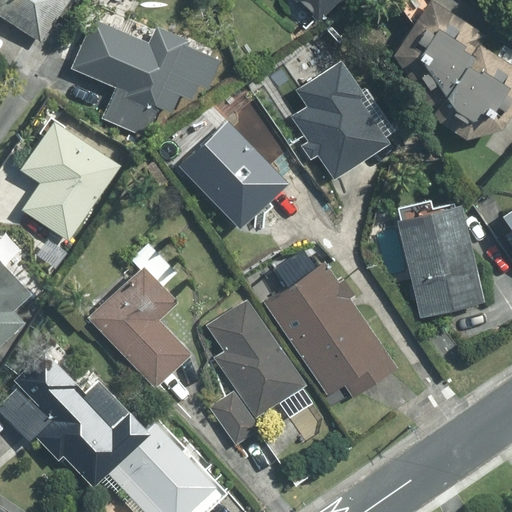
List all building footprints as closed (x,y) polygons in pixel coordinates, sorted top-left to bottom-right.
[(0,0),(0,9),(42,38),(69,0),(0,0)] [(310,0),(324,13),(335,0),(310,0)] [(493,28),(450,0),(430,0),(402,44),(444,114),(472,132),(508,122),(511,115),(511,51),(488,36),(493,28)] [(151,36),(96,13),(72,64),(118,83),(105,115),(150,134),(195,35),(159,19),(151,36)] [(371,87),(347,51),(299,83),(310,100),(293,111),(311,136),(303,141),(313,155),(320,151),(338,174),(396,134),(366,92),(371,87)] [(125,158),(59,113),(22,165),(42,178),(23,205),(71,236),(125,158)] [(295,176),(243,124),(193,173),(231,212),(234,209),(245,221),(267,199),(270,201),(295,176)] [(489,296),(467,196),(402,213),(424,313),(489,296)] [(36,288),(0,249),(0,343),(29,316),(18,304),(36,288)] [(343,275),(328,254),(265,297),(330,392),(347,381),(355,394),(401,363),(353,293),(358,289),(347,272),(343,275)] [(183,295),(149,259),(90,313),(159,382),(196,347),(163,313),(183,295)] [(310,379),(252,293),(209,321),(226,347),(216,354),(258,415),(310,379)] [(186,511),(221,480),(159,416),(151,424),(101,373),(88,386),(47,346),(15,375),(21,382),(0,400),(0,408),(31,441),(38,433),(61,456),(67,452),(97,483),(121,460),(172,511),(186,511)]
